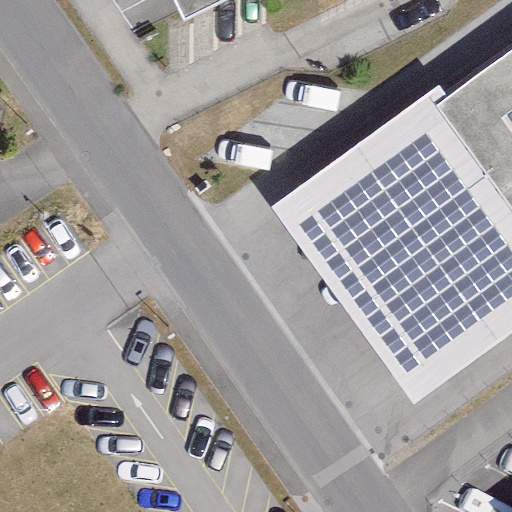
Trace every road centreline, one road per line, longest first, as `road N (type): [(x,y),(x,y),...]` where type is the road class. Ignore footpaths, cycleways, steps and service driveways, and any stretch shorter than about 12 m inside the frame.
road 1 (unknown): [(356,0),(220,63),(118,149),(0,197)]
road 2 (unknown): [(0,339),(167,218)]
